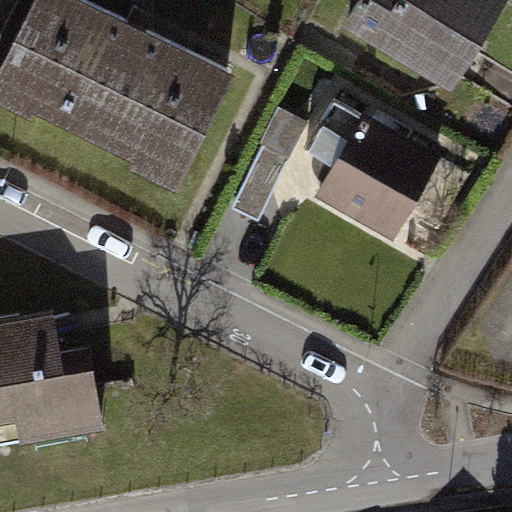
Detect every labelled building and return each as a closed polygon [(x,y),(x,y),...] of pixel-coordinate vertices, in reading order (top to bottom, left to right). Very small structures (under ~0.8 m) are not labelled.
[(19,0),(0,39),(0,80),(145,153),(150,142),(186,160),(231,70),(91,0),(19,0)] [(363,0),(353,17),(440,71),(467,27),(479,35),(499,0),(363,0)] [(441,158),(336,98),(309,146),(338,163),(323,190),(399,233),(441,158)] [(267,211),(294,156),(266,143),(240,198),(267,211)] [(22,314),(0,318),(0,417),(18,414),(23,438),(105,422),(90,348),(64,353),(60,332),(26,339),(22,314)]
